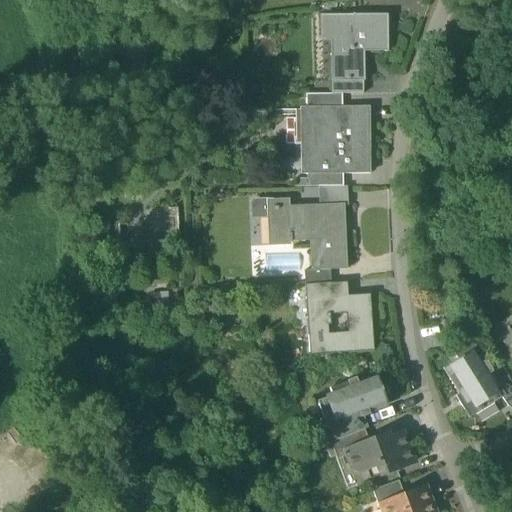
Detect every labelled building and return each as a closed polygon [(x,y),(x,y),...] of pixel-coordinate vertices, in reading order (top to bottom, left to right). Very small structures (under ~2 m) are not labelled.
[(362,82),(363,82),(362,53),(387,52),(386,16),(351,16),(351,18),(321,18),(321,38),(329,38),(335,38),(336,65),(345,64),(345,81),(345,82),(362,82)] [(329,38),(330,81),(345,81),(345,64),(336,65),(335,38),(329,38)] [(330,81),(330,95),(331,95),(341,95),(362,95),(362,82),(345,82),(345,81),(330,81)] [(331,108),(331,95),(330,95),(305,96),(305,109),(331,108)] [(341,108),(341,95),(331,95),(331,108),(341,108)] [(305,109),(305,119),(305,143),(305,175),(332,175),(341,175),(370,174),(369,108),(341,108),(331,108),(305,109)] [(299,143),(305,143),(305,119),(299,119),(285,119),(286,144),(299,143)] [(306,188),(322,188),(332,188),(332,175),(305,175),(306,188)] [(332,188),(342,188),(341,175),(332,175),(332,188)] [(342,188),(332,188),(322,188),(323,206),(338,205),(338,206),(347,206),(346,188),(342,188)] [(310,239),(311,271),(329,271),(345,270),(344,231),(339,231),(338,206),(338,205),(323,206),(287,207),(287,200),(268,201),(270,245),(289,245),(289,243),(290,243),(290,240),(310,239)] [(303,271),(304,286),(330,284),(329,271),(311,271),(303,271)] [(330,298),(330,284),(304,286),(305,300),(330,298)] [(305,300),(309,356),(373,352),(369,296),(330,298),(305,300)] [(496,383),(471,343),(453,354),(456,360),(442,369),(458,395),(454,397),(468,419),(501,399),(505,397),(496,383)] [(511,383),(507,376),(496,383),(505,397),(501,399),(507,408),(511,404),(511,383)] [(384,401),(375,377),(357,384),(355,379),(328,389),(331,396),(342,425),(362,417),(360,410),(384,401)] [(329,429),(342,425),(331,396),(316,401),(327,430),(329,429)] [(360,410),(362,417),(387,407),(384,401),(360,410)] [(342,425),(329,429),(333,442),(363,431),(367,429),(362,417),(342,425)] [(329,443),(336,460),(345,457),(343,452),(368,443),(363,431),(333,442),(329,443)] [(376,465),(380,476),(413,463),(402,434),(391,438),(387,440),(386,436),(368,443),(343,452),(345,457),(349,468),(359,472),(365,470),(376,465)] [(376,465),(365,470),(369,480),(380,476),(376,465)] [(372,492),(378,508),(381,506),(380,505),(403,497),(398,482),(372,492)] [(381,506),(382,511),(432,511),(424,489),(403,497),(380,505),(381,506)]
